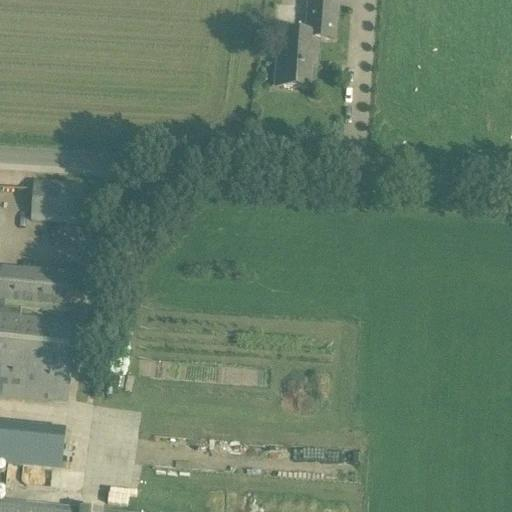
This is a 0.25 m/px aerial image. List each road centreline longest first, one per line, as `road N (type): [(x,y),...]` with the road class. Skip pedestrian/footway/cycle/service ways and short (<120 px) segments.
road 1 (unclassified): [(511,189),(202,166)]
road 2 (unclassified): [(0,152),(202,166)]
